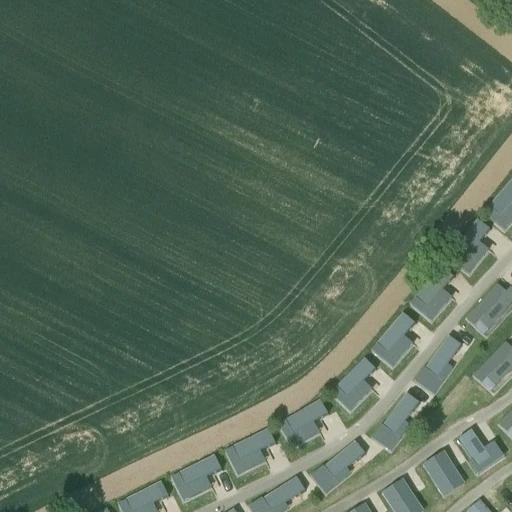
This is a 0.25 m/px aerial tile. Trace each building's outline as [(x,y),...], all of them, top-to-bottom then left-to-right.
[(511,180),(490,209),(502,218),(511,205),(511,180)] [(453,254),(464,263),(489,233),(477,223),(453,254)] [(415,299),(426,309),(442,292),(452,280),(441,269),(415,299)] [(471,314),(490,332),(510,310),(491,293),(471,314)] [(377,346),(388,356),(404,339),(414,326),(403,316),(377,346)] [(425,371),(437,380),(438,379),(446,366),(460,347),(448,339),(425,370),(425,371)] [(485,381),(493,390),(511,370),(511,360),(509,357),(511,354),(511,353),(504,345),(480,369),(489,378),(485,381)] [(336,389),(347,400),(364,384),(375,372),(364,361),(336,389)] [(382,428),(394,437),(404,424),(418,405),(406,396),(382,428)] [(285,422),(293,435),(313,424),(327,416),(320,403),(285,422)] [(233,449),(240,463),(261,453),(275,445),(269,432),(233,449)] [(471,460),(478,469),(490,460),(483,451),(470,432),(457,441),(471,460)] [(324,469),(333,481),(346,471),(364,456),(355,444),(324,469)] [(458,477),(444,454),(422,468),(437,491),(458,477)] [(179,475),(186,489),(207,479),(222,472),(215,458),(179,475)] [(262,501),(269,511),(274,511),(284,506),(304,493),(296,480),(262,501)] [(381,496),(391,511),(405,511),(417,504),(402,482),(381,496)] [(125,502),(129,511),(139,511),(167,498),(161,485),(125,502)] [(468,511),(487,511),(479,503),(468,511)]
